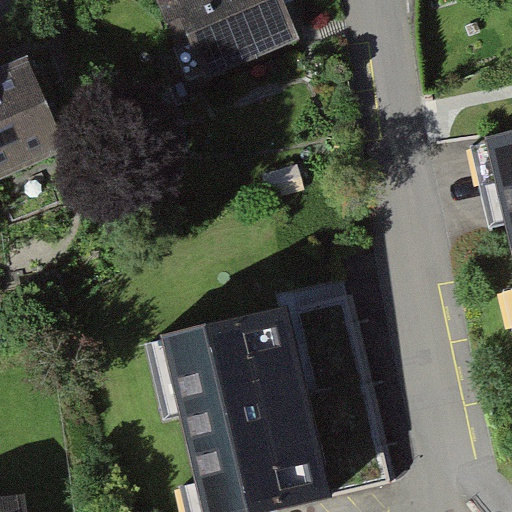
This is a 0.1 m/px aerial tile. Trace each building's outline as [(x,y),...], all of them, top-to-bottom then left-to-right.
[(276,0),(185,0),(162,10),(197,91),(298,48),(276,0)] [(27,72),(0,83),(0,196),(69,165),(27,72)] [(511,143),(460,155),(502,342),(511,339),(511,143)] [(335,279),(269,295),(320,498),(387,481),(335,279)] [(270,307),(129,342),(179,511),(274,511),(320,498),(270,307)]
